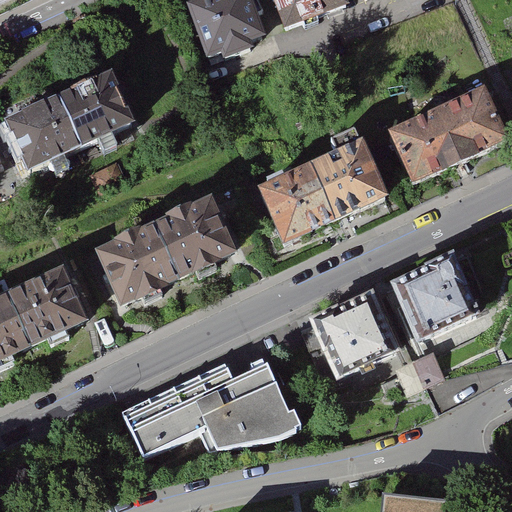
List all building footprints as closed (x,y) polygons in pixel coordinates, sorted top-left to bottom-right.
[(246,0),(219,0),(182,14),(202,68),(263,45),(246,0)] [(341,0),(266,0),(280,38),(346,13),(341,0)] [(111,81),(0,130),(23,182),(134,133),(111,81)] [(481,96),(382,141),(408,196),(506,151),(481,96)] [(358,149),(253,198),(279,253),(384,204),(358,149)] [(120,171),(92,182),(100,203),(128,191),(120,171)] [(205,205),(90,261),(118,317),(232,261),(205,205)] [(450,261),(386,292),(414,349),(478,319),(450,261)] [(57,275),(0,302),(0,369),(83,329),(57,275)] [(373,299),(303,333),(330,390),(401,356),(373,299)] [(434,358),(395,375),(406,401),(445,385),(434,358)] [(226,372),(120,419),(143,466),(204,438),(217,458),(249,452),(282,445),(297,437),(264,373),(234,390),(226,372)] [(443,511),(444,507),(384,502),(382,511),(443,511)]
